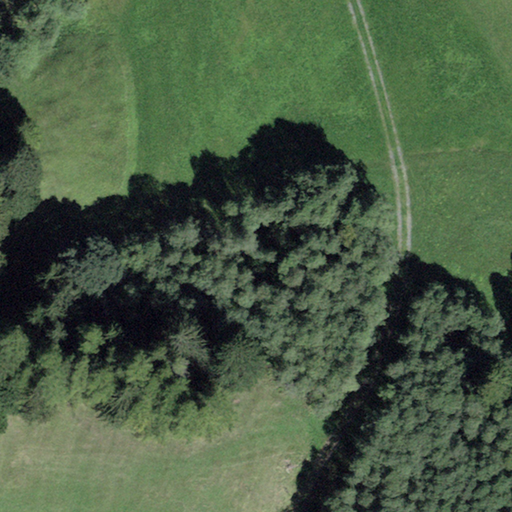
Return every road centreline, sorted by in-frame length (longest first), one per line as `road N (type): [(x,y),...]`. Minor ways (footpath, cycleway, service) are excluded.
road 1 (track): [(402,176),(402,289),(363,400),(312,477),(299,511)]
road 2 (track): [(402,176),(354,0)]
